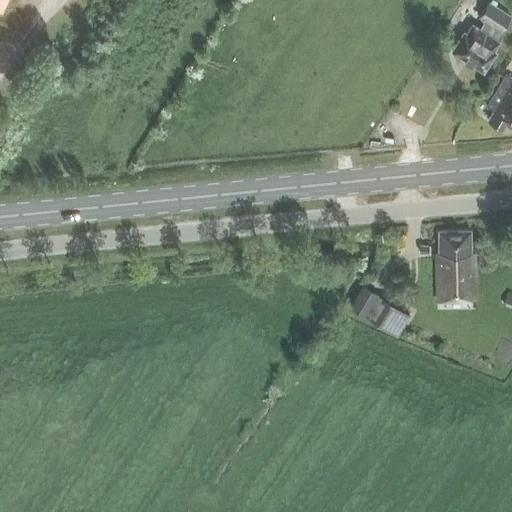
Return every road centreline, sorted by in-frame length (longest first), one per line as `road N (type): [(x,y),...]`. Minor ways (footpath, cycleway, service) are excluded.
road 1 (unclassified): [(0,254),(511,201)]
road 2 (primary): [(0,218),(511,168)]
